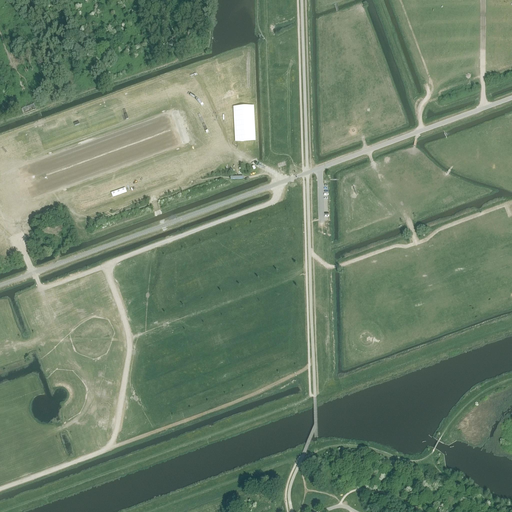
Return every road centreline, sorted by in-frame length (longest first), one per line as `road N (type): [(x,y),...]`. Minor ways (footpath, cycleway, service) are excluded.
road 1 (unknown): [(305,0),(315,395)]
road 2 (track): [(279,182),(271,202),(108,266),(129,343),(107,448)]
road 3 (unknown): [(277,183),(267,174),(213,178),(86,219),(56,207),(10,221),(0,208)]
road 4 (track): [(313,362),(250,395),(107,448)]
road 5 (unclassified): [(305,173),(511,98)]
